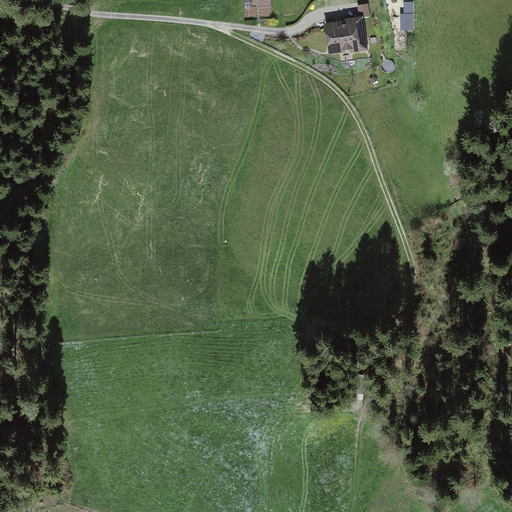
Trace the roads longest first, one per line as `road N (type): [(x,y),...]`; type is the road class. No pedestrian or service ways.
road 1 (track): [(216,25),(341,94),(360,126),(412,268),(413,291),(384,364)]
road 2 (track): [(352,3),(320,9),(283,32),(95,15),(49,0)]
